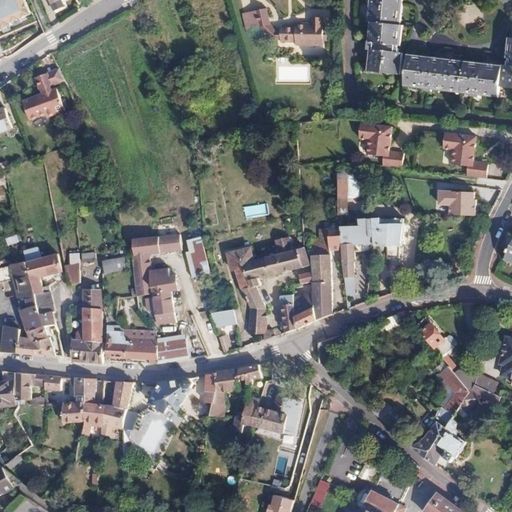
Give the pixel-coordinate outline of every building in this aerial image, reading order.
[(24,0),(0,0),(0,38),(35,22),(24,0)] [(47,0),(52,9),(71,0),(47,0)] [(371,0),(370,20),(371,20),(368,48),(371,48),(368,74),(401,77),(404,54),(398,53),(399,46),(401,46),(403,27),(401,27),(403,0),(371,0)] [(271,22),(268,7),(257,9),(259,24),(260,24),(261,24),(271,22)] [(259,24),(257,9),(243,12),(246,26),(259,24)] [(323,44),(324,16),(312,17),(312,22),(297,22),(297,30),(282,30),(282,38),(282,41),(297,41),(297,44),(323,44)] [(278,30),(271,22),(261,24),(273,38),(282,38),(282,30),(278,30)] [(508,67),(409,55),(406,87),(423,89),(423,92),(432,93),(432,91),(470,95),(470,98),(480,99),(480,97),(500,99),(502,88),(511,89),(511,41),(509,41),(506,60),(508,60),(508,67)] [(53,88),(71,83),(65,71),(50,75),(53,88)] [(64,114),(58,92),(52,94),(51,89),(53,88),(50,75),(37,78),(42,97),(26,102),(30,119),(47,115),(48,119),(64,114)] [(0,131),(15,126),(9,107),(0,110),(0,131)] [(385,150),(388,126),(357,123),(355,138),(365,139),(363,154),(379,156),(378,165),(399,167),(401,152),(385,150)] [(471,160),(474,137),(442,133),(441,147),(450,148),(448,164),(464,166),(463,175),(483,178),(485,162),(471,160)] [(349,214),(348,177),(338,177),(339,214),(349,214)] [(477,191),(441,190),(440,205),(453,206),(453,214),(477,215),(477,191)] [(367,220),(367,213),(349,214),(339,214),(340,227),(349,226),(349,221),(367,220)] [(412,258),(411,218),(367,220),(367,235),(373,235),(372,244),(371,250),(401,248),(401,259),(412,258)] [(372,244),(373,235),(367,235),(367,220),(349,221),(349,226),(340,227),(344,252),(345,278),(356,278),(353,246),(372,244)] [(344,252),(340,227),(328,228),(329,246),(330,259),(344,252)] [(511,235),(497,262),(511,270),(511,235)] [(182,253),(180,237),(134,242),(136,259),(134,259),(135,271),(134,271),(138,298),(153,296),(154,303),(156,328),(175,327),(173,296),(179,296),(178,279),(172,280),(171,272),(151,273),(149,257),(182,253)] [(205,251),(202,238),(188,243),(191,255),(205,251)] [(292,251),(289,239),(273,243),(276,255),(292,251)] [(330,259),(329,246),(313,248),(314,262),(330,261),(330,259)] [(40,278),(61,272),(56,255),(40,259),(38,248),(24,250),(27,263),(11,267),(16,283),(21,282),(29,307),(23,309),(30,338),(19,337),(17,354),(55,358),(49,334),(47,335),(43,317),(46,316),(47,323),(53,322),(46,288),(43,288),(40,278)] [(307,265),(304,248),(292,251),(276,255),(257,259),(262,278),(307,265)] [(264,307),(257,287),(261,285),(260,279),(262,278),(257,259),(254,260),(251,249),(231,255),(235,273),(241,272),(250,315),(249,334),(262,334),(264,307)] [(80,282),(79,250),(75,250),(75,252),(69,252),(69,264),(64,265),(68,283),(80,282)] [(211,276),(205,251),(191,255),(187,256),(193,280),(211,276)] [(97,262),(97,253),(83,253),(83,262),(97,262)] [(124,269),(123,259),(102,260),(103,273),(124,269)] [(331,313),(330,261),(314,262),(314,266),(314,270),(314,275),(314,287),(313,288),(315,299),(316,303),(317,320),(331,313)] [(300,281),(314,275),(314,270),(299,275),(300,281)] [(316,303),(315,299),(313,288),(292,294),(294,305),(295,315),(316,303)] [(77,340),(72,339),(72,357),(72,360),(102,362),(100,290),(84,291),(85,332),(77,332),(77,340)] [(294,305),(292,294),(292,293),(279,294),(281,307),(294,305)] [(154,303),(153,296),(138,298),(139,305),(154,303)] [(317,320),(316,303),(295,315),(297,329),(317,320)] [(297,329),(295,315),(294,305),(281,307),(284,334),(297,329)] [(235,321),(232,307),(216,309),(219,323),(235,321)] [(398,322),(394,312),(380,318),(383,327),(398,322)] [(443,339),(424,316),(414,325),(451,370),(453,372),(458,368),(446,354),(454,348),(445,337),(443,339)] [(125,339),(124,330),(113,330),(113,323),(106,324),(109,356),(126,357),(125,345),(125,339)] [(17,354),(19,337),(20,329),(6,328),(1,352),(17,354)] [(269,340),(267,333),(262,334),(261,342),(264,341),(269,340)] [(227,334),(219,337),(224,351),(232,348),(227,334)] [(309,344),(305,355),(338,344),(335,334),(309,344)] [(157,344),(157,338),(130,336),(130,339),(125,339),(125,345),(158,347),(157,344)] [(186,359),(184,341),(157,344),(158,347),(159,362),(186,359)] [(159,362),(158,347),(125,345),(126,357),(150,360),(150,361),(159,362)] [(237,385),(238,376),(244,375),(244,381),(263,377),(261,364),(222,372),(221,389),(218,401),(215,410),(223,411),(231,388),(237,385)] [(467,389),(476,371),(463,364),(458,368),(453,372),(467,389)] [(19,382),(19,369),(5,367),(6,375),(0,375),(0,400),(6,401),(7,381),(19,382)] [(36,378),(36,371),(19,369),(19,382),(19,394),(35,394),(37,394),(37,392),(36,378)] [(458,406),(468,391),(467,389),(453,372),(451,370),(443,377),(453,391),(426,433),(411,442),(427,454),(454,413),(458,406)] [(497,383),(476,371),(467,389),(468,391),(473,384),(491,393),(497,383)] [(62,386),(63,374),(49,372),(49,379),(53,379),(53,384),(57,384),(57,386),(62,386)] [(218,401),(221,389),(222,372),(212,374),(208,388),(209,389),(207,400),(218,401)] [(84,421),(87,377),(70,375),(70,381),(75,381),(74,401),(64,401),(63,418),(84,421)] [(102,423),(103,404),(95,403),(96,378),(87,377),(84,421),(102,423)] [(193,378),(162,380),(151,400),(160,405),(159,406),(166,410),(170,404),(179,409),(194,383),(193,378)] [(111,390),(112,379),(104,379),(104,390),(111,390)] [(126,427),(129,410),(134,380),(119,380),(114,411),(110,410),(110,405),(103,404),(102,423),(126,427)] [(19,394),(19,382),(7,381),(6,401),(18,401),(19,394)] [(491,393),(473,384),(468,391),(458,406),(468,411),(478,397),(484,400),(486,398),(495,403),(500,397),(491,393)] [(286,434),(294,399),(278,395),(274,411),(258,407),(255,425),(286,434)] [(258,407),(259,400),(247,398),(245,414),(243,423),(248,424),(255,425),(258,407)] [(286,434),(255,425),(254,432),(282,441),(281,448),(297,452),(300,437),(296,435),(305,401),(294,399),(286,434)] [(396,418),(385,409),(387,406),(381,401),(373,410),(393,427),(399,419),(397,417),(396,418)] [(139,430),(155,411),(148,406),(140,412),(129,410),(126,427),(126,439),(135,439),(135,429),(139,430)] [(243,423),(245,414),(237,412),(234,427),(232,427),(232,431),(246,433),(248,424),(243,423)] [(469,442),(459,437),(460,435),(454,428),(457,423),(453,420),(457,415),(454,413),(427,454),(436,461),(442,454),(454,461),(456,457),(458,459),(469,442)] [(101,436),(102,423),(84,421),(82,433),(101,436)] [(366,461),(360,476),(371,481),(378,466),(366,461)] [(0,493),(20,483),(12,469),(7,465),(2,469),(0,465),(0,493)] [(312,504),(322,507),(331,483),(321,479),(312,504)] [(404,511),(409,503),(372,484),(365,486),(362,490),(364,501),(375,507),(372,511),(404,511)] [(468,511),(439,489),(425,507),(431,511),(468,511)] [(292,511),(296,501),(277,495),(274,506),(272,505),(269,511),(292,511)]
